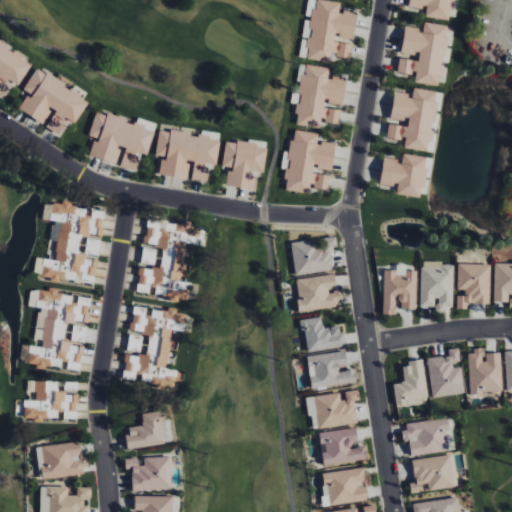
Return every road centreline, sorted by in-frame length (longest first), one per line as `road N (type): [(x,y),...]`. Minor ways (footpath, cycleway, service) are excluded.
road 1 (residential): [(383,0),(350,216),(393,511)]
road 2 (residential): [(0,121),(103,186),(264,213),(350,216)]
road 3 (residential): [(129,193),(97,400),(109,511)]
road 4 (residential): [(368,345),(511,328)]
